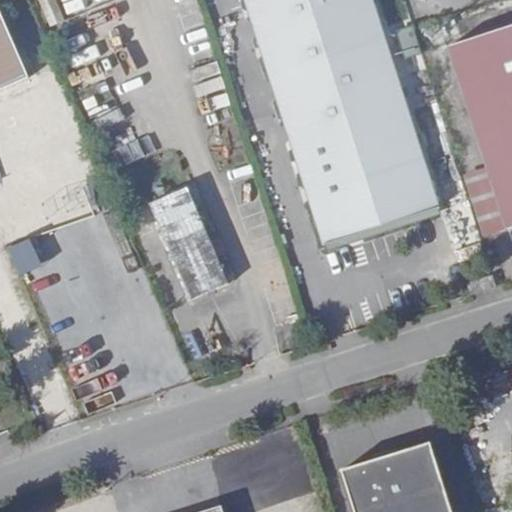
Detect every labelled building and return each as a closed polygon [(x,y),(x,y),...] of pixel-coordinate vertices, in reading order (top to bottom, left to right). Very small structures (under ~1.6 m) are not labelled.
[(62,21),(53,0),(34,0),(46,27),(62,21)] [(372,0),(244,0),(325,241),(439,205),(372,0)] [(0,12),(0,81),(24,70),(0,12)] [(511,25),(449,46),(506,228),(511,226),(511,25)] [(116,202),(103,172),(80,183),(92,210),(116,202)] [(215,251),(209,236),(197,209),(159,225),(189,295),(227,278),(215,252),(215,251)] [(86,233),(78,214),(36,229),(42,249),(86,233)] [(219,232),(209,236),(215,251),(225,246),(219,232)] [(466,282),(470,293),(497,284),(493,272),(466,282)] [(55,278),(32,289),(70,376),(94,365),(55,278)] [(454,511),(432,442),(343,472),(355,511),(454,511)] [(222,511),(219,501),(185,511),(222,511)]
